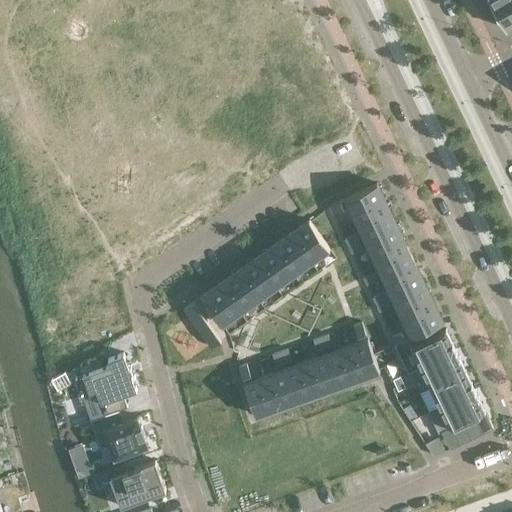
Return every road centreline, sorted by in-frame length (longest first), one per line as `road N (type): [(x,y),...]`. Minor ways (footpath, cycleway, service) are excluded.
road 1 (residential): [(285,184),(162,266),(139,298),(201,511)]
road 2 (tertiary): [(363,0),(511,310)]
road 3 (residential): [(511,452),(346,511)]
